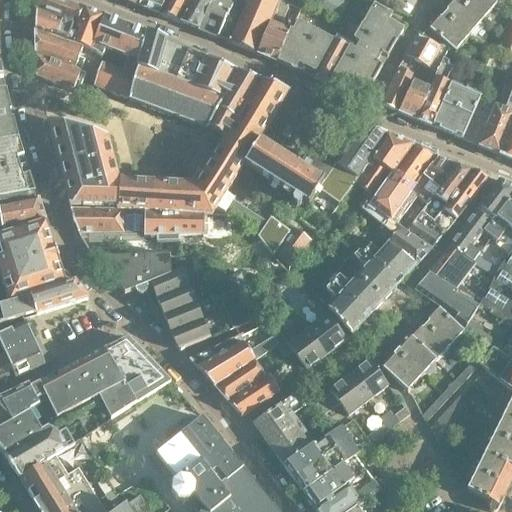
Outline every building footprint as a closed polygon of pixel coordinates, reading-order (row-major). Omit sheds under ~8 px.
[(58,0),(35,0),(35,12),(72,27),(76,28),(83,10),(79,9),(79,8),(58,0)] [(118,0),(139,8),(142,0),(118,0)] [(142,0),(139,8),(159,16),(167,0),(142,0)] [(167,0),(159,16),(180,24),(192,0),(167,0)] [(192,0),(180,24),(198,32),(213,0),(192,0)] [(213,0),(198,32),(217,39),(218,39),(232,6),(235,0),(213,0)] [(235,0),(232,6),(218,39),(257,55),(269,24),(271,24),(280,2),(275,0),(235,0)] [(310,0),(310,1),(338,17),(348,0),(310,0)] [(452,0),(441,13),(444,15),(469,36),(482,20),(459,0),(452,0)] [(459,0),(482,20),(494,5),(488,0),(459,0)] [(269,24),(257,55),(276,63),(289,33),(290,32),(280,28),(289,6),(280,2),(271,24),(269,24)] [(359,45),(357,49),(381,61),(383,57),(385,58),(402,31),(386,22),(390,16),(372,6),(353,41),(359,45)] [(73,45),(82,49),(91,52),(94,46),(92,46),(104,18),(83,10),(76,28),(75,30),(79,31),(73,45)] [(35,12),(34,32),(67,43),(72,27),(35,12)] [(436,18),(427,28),(455,52),(469,36),(444,15),(441,13),(436,18)] [(92,46),(94,46),(91,52),(101,59),(105,50),(115,54),(124,26),(104,18),(92,46)] [(289,33),(276,63),(303,74),(304,72),(312,78),(313,78),(332,43),(320,37),(297,25),(291,34),(289,33)] [(511,25),(493,56),(508,57),(511,45),(511,25)] [(124,26),(115,54),(128,59),(122,72),(123,72),(133,76),(136,67),(145,34),(124,26)] [(67,43),(34,32),(34,34),(35,56),(75,70),(82,49),(73,45),(67,43)] [(167,43),(145,34),(136,67),(138,68),(157,77),(157,75),(167,43)] [(332,43),(313,78),(331,86),(350,50),(352,45),(336,36),(332,43)] [(415,41),(404,59),(429,71),(436,76),(440,67),(433,63),(439,51),(415,41)] [(202,59),(167,43),(157,75),(190,88),(202,59)] [(350,50),(331,86),(349,93),(351,89),(364,94),(380,67),(379,66),(381,61),(357,49),(355,53),(350,50)] [(81,72),(75,70),(35,56),(35,78),(73,93),(73,92),(77,94),(85,75),(80,73),(81,72)] [(238,74),(202,59),(190,88),(224,100),(238,74)] [(404,59),(397,69),(415,77),(416,75),(433,83),(436,76),(429,71),(404,59)] [(123,72),(122,72),(101,64),(93,88),(128,100),(135,77),(133,76),(123,72)] [(430,91),(416,122),(432,129),(433,127),(442,107),(450,88),(451,86),(445,83),(450,72),(440,67),(436,76),(433,83),(430,91)] [(135,77),(128,100),(208,131),(225,100),(224,100),(190,88),(157,75),(157,77),(138,68),(138,69),(135,77)] [(397,69),(380,107),(398,115),(413,84),(415,77),(397,69)] [(259,82),(238,74),(224,100),(225,100),(208,131),(224,139),(259,82)] [(413,84),(398,115),(416,122),(430,91),(433,83),(416,75),(415,77),(413,84)] [(195,184),(119,180),(126,207),(127,210),(211,216),(238,217),(256,237),(266,223),(231,201),(225,211),(217,207),(243,166),(294,198),(292,202),(292,206),(296,208),(300,206),(302,203),(308,207),(318,191),(332,170),(307,153),(298,168),(263,145),(266,141),(261,138),(288,93),(259,81),(259,82),(224,139),(195,184)] [(433,127),(432,129),(462,141),(471,120),(481,98),(476,96),(477,92),(458,84),(456,87),(451,85),(451,86),(450,88),(442,107),(433,127)] [(462,141),(478,148),(478,149),(479,150),(499,158),(511,123),(511,90),(506,106),(496,103),(495,107),(494,107),(485,131),(471,120),(462,141)] [(0,141),(17,139),(6,92),(0,92),(0,141)] [(50,123),(46,124),(69,207),(126,207),(107,137),(50,123)] [(511,123),(499,158),(511,163),(511,123)] [(335,165),(332,170),(318,191),(339,205),(354,185),(386,136),(363,125),(335,165)] [(408,146),(386,136),(354,185),(373,199),(413,148),(410,146),(408,145),(408,146)] [(17,139),(0,141),(0,231),(1,231),(44,221),(33,187),(17,139)] [(413,148),(392,174),(376,196),(371,203),(377,208),(383,201),(393,209),(411,187),(432,160),(431,160),(433,157),(413,148)] [(422,177),(409,192),(426,204),(439,189),(456,166),(438,157),(434,161),(422,177)] [(439,189),(433,197),(421,214),(433,223),(442,211),(472,173),(472,172),(458,165),(457,166),(456,166),(439,189)] [(472,173),(442,211),(433,223),(446,231),(455,220),(486,180),(472,173)] [(511,187),(499,181),(480,208),(494,221),(496,219),(511,198),(511,187)] [(511,198),(496,219),(494,221),(492,224),(486,233),(498,243),(496,245),(509,254),(511,249),(511,198)] [(480,208),(449,248),(464,258),(473,264),(478,256),(470,250),(484,232),(490,223),(492,224),(494,221),(480,208)] [(73,211),(70,211),(78,234),(122,233),(123,211),(116,211),(116,210),(73,211)] [(144,212),(144,237),(144,238),(171,237),(188,236),(192,236),(202,236),(202,216),(144,212)] [(416,222),(407,233),(430,250),(441,237),(446,231),(433,223),(421,214),(416,222)] [(270,218),(257,238),(272,258),(275,254),(290,233),(270,218)] [(0,280),(8,306),(0,308),(0,313),(3,325),(22,320),(22,319),(88,300),(75,285),(65,287),(57,261),(58,260),(55,250),(54,250),(44,221),(1,231),(0,231),(0,280)] [(393,237),(387,244),(416,267),(430,250),(407,233),(400,229),(389,221),(383,230),(393,237)] [(290,233),(275,254),(290,268),(311,242),(293,229),(290,233)] [(347,264),(353,258),(358,252),(344,241),(333,254),(347,264)] [(365,252),(373,259),(399,284),(416,267),(387,244),(379,253),(370,246),(365,252)] [(463,288),(478,267),(475,266),(473,264),(464,258),(449,248),(430,274),(456,291),(478,307),(488,290),(482,286),(479,292),(478,291),(474,295),(463,288)] [(488,290),(478,307),(480,308),(502,322),(511,328),(511,249),(497,271),(494,278),(492,284),(488,290)] [(364,269),(356,278),(383,301),(398,285),(398,286),(399,285),(399,284),(373,259),(365,252),(362,256),(358,252),(353,258),(364,269)] [(206,275),(199,256),(190,257),(192,271),(200,270),(202,276),(206,275)] [(95,260),(94,261),(124,296),(135,291),(136,294),(139,296),(142,296),(145,294),(147,291),(146,288),(145,285),(149,284),(170,275),(169,257),(96,261),(95,260)] [(497,271),(477,258),(473,264),(475,266),(478,267),(494,278),(497,271)] [(156,301),(189,288),(182,271),(170,275),(149,284),(156,301)] [(480,308),(478,307),(430,274),(416,291),(444,311),(445,310),(456,320),(455,322),(465,330),(501,354),(506,348),(497,342),(496,344),(474,328),(477,325),(471,321),(476,314),(480,308)] [(228,280),(231,288),(243,284),(240,276),(228,280)] [(332,283),(342,292),(368,318),(368,317),(383,301),(356,278),(347,287),(338,277),(332,283)] [(336,299),(326,309),(351,335),(368,318),(342,292),(332,283),(326,290),(336,299)] [(156,301),(163,318),(195,305),(189,288),(156,301)] [(238,291),(231,294),(234,301),(238,309),(244,306),(238,291)] [(231,294),(219,298),(223,306),(234,301),(231,294)] [(226,314),(238,309),(234,301),(223,306),(226,314)] [(195,305),(163,318),(170,334),(202,322),(195,305)] [(251,322),(244,306),(238,309),(240,317),(244,324),(251,322)] [(424,324),(427,326),(450,347),(464,332),(438,308),(429,318),(424,324)] [(238,309),(226,314),(229,321),(240,317),(238,309)] [(244,324),(240,317),(229,321),(232,329),(244,324)] [(327,317),(308,332),(326,356),(346,341),(327,317)] [(0,385),(52,361),(48,352),(45,354),(38,338),(32,341),(22,320),(3,325),(0,325),(0,385)] [(202,322),(170,334),(175,346),(178,351),(183,349),(210,339),(202,322)] [(418,329),(410,338),(436,362),(450,347),(427,326),(424,324),(418,329)] [(306,371),(326,356),(308,332),(287,347),(292,353),(306,371)] [(190,361),(189,361),(196,369),(214,388),(254,361),(276,348),(277,349),(287,342),(286,341),(280,334),(249,353),(239,337),(190,361)] [(501,354),(511,361),(511,337),(506,348),(501,354)] [(410,338),(400,348),(395,354),(402,360),(421,378),(436,362),(410,338)] [(127,339),(105,351),(136,404),(170,384),(127,339)] [(285,344),(278,350),(285,358),(292,353),(287,347),(285,344)] [(479,366),(507,387),(511,391),(511,362),(491,349),(479,366)] [(31,389),(39,407),(39,408),(48,424),(98,399),(110,421),(136,404),(105,351),(31,389)] [(395,354),(381,369),(407,393),(421,378),(402,360),(395,354)] [(254,361),(214,388),(227,402),(265,377),(254,361)] [(388,388),(369,362),(350,377),(368,402),(388,388)] [(469,366),(421,417),(425,424),(474,371),(469,366)] [(274,371),(265,377),(227,402),(242,417),(280,393),(271,380),(277,376),(274,371)] [(347,417),(368,402),(350,377),(329,392),(331,394),(338,404),(347,417)] [(31,389),(0,404),(0,430),(30,414),(29,412),(39,407),(31,389)] [(296,394),(253,424),(268,445),(299,423),(293,415),(305,407),(296,394)] [(331,394),(324,399),(332,409),(338,404),(331,394)] [(429,430),(429,431),(445,455),(467,409),(460,397),(429,430)] [(324,399),(318,404),(325,414),(332,409),(324,399)] [(318,404),(311,408),(319,419),(325,414),(318,404)] [(404,409),(393,417),(398,424),(409,416),(404,409)] [(398,424),(393,417),(389,412),(381,418),(390,430),(398,424)] [(511,416),(505,413),(496,433),(511,441),(511,416)] [(30,414),(0,430),(0,451),(4,456),(6,460),(53,432),(48,429),(41,433),(30,414)] [(276,511),(201,418),(156,456),(176,481),(172,484),(171,493),(177,501),(187,501),(193,496),(204,510),(201,511),(276,511)] [(299,423),(268,445),(283,465),(310,448),(303,437),(307,434),(299,423)] [(316,429),(322,439),(329,435),(323,425),(316,429)] [(313,446),(310,448),(283,465),(303,494),(331,472),(354,457),(359,454),(342,427),(326,438),(313,446)] [(53,432),(6,460),(19,480),(56,458),(67,451),(66,450),(74,445),(65,430),(58,435),(53,432)] [(511,441),(496,433),(486,452),(511,465),(511,441)] [(511,465),(486,452),(476,472),(509,488),(511,481),(511,465)] [(331,472),(303,494),(314,510),(346,488),(345,488),(349,485),(366,474),(354,457),(331,472)] [(56,458),(19,480),(39,511),(104,511),(79,470),(67,477),(56,458)] [(476,472),(467,491),(491,504),(489,509),(490,511),(489,511),(496,511),(497,511),(499,508),(509,488),(476,472)] [(346,488),(314,510),(315,511),(350,511),(357,508),(372,497),(372,496),(379,492),(366,474),(349,485),(345,488),(346,488)] [(373,497),(373,498),(383,511),(389,511),(394,509),(381,490),(380,491),(380,492),(373,497)] [(117,511),(148,511),(139,498),(117,511)]
